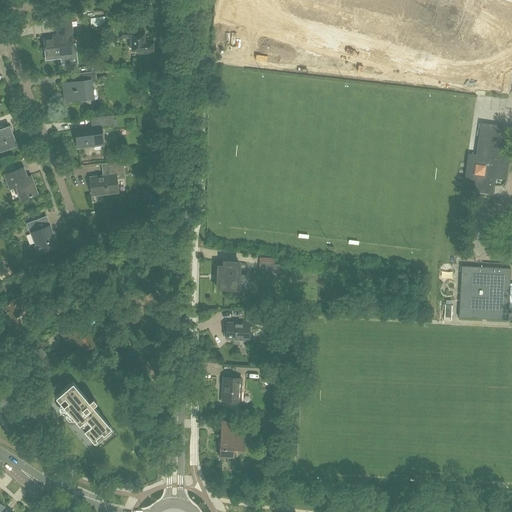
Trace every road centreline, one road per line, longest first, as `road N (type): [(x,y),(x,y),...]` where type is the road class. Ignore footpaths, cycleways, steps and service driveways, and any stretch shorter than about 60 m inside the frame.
road 1 (tertiary): [(178,408),(187,0)]
road 2 (residential): [(0,289),(84,245),(0,15)]
road 3 (tertiary): [(127,511),(80,498),(5,456)]
